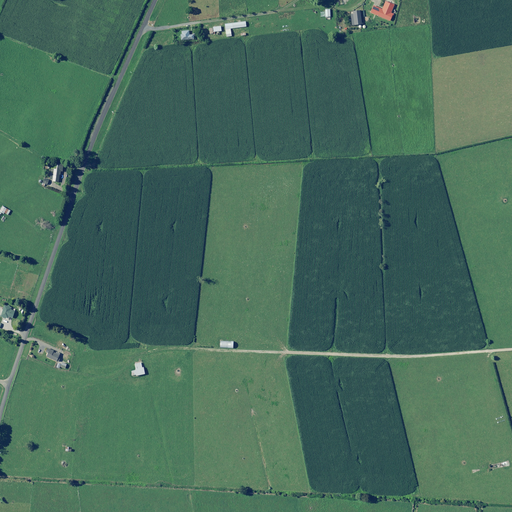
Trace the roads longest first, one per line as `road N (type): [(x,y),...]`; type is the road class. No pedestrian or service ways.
road 1 (unclassified): [(0,417),(91,146),(156,0)]
road 2 (track): [(274,12),(143,29)]
